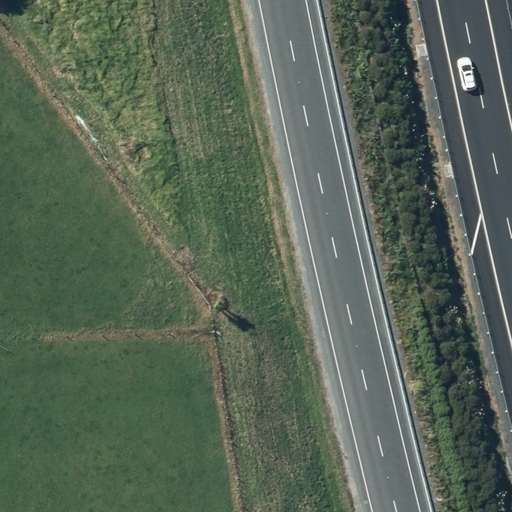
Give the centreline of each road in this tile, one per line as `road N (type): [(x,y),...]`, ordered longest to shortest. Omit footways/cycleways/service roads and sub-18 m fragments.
road 1 (unclassified): [(293,0),(403,511)]
road 2 (motorway): [(511,181),(469,0)]
